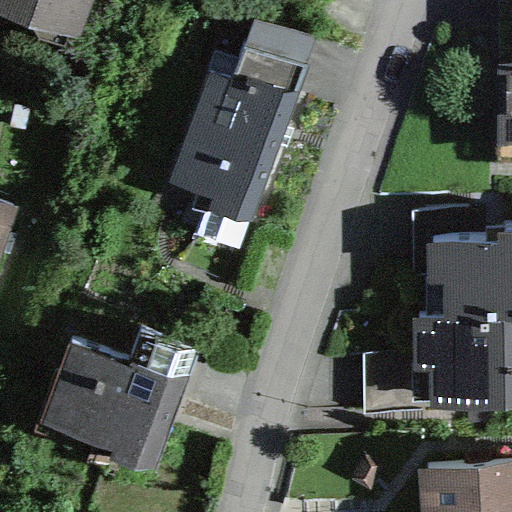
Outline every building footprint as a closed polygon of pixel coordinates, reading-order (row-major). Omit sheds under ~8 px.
[(14,0),(74,22),(82,0),(14,0)] [(251,213),(299,86),(293,84),(303,56),(247,35),(233,71),(215,65),(175,170),(215,185),(211,197),(251,213)] [(0,248),(17,200),(0,194),(0,248)] [(450,269),(450,307),(511,305),(511,219),(506,219),(506,231),(486,232),(485,202),(426,203),(427,269),(450,269)] [(511,378),(511,305),(450,307),(421,307),(422,349),(422,357),(437,357),(438,397),(511,395),(511,391),(511,379),(511,378)] [(142,322),(131,353),(122,378),(169,394),(179,398),(199,342),(142,322)] [(72,373),(57,416),(114,437),(111,447),(155,463),(157,459),(147,456),(169,394),(122,378),(131,353),(75,332),(61,369),(72,373)] [(438,408),(438,397),(437,357),(422,357),(422,349),(377,349),(377,409),(438,408)] [(511,511),(511,455),(429,459),(431,511),(511,511)]
